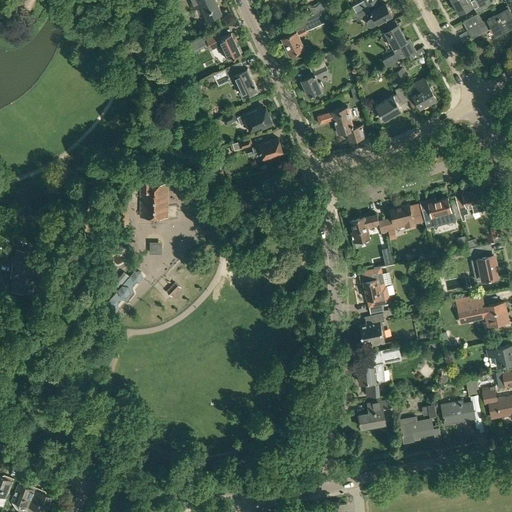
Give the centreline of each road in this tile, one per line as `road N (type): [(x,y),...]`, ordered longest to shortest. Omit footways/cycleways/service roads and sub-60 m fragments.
road 1 (unclassified): [(328,487),(337,305),(323,204)]
road 2 (unclassified): [(96,474),(234,489),(328,487)]
road 3 (unclassified): [(315,173),(241,0)]
road 4 (unclassified): [(328,487),(511,449)]
road 5 (unclassified): [(323,204),(445,166),(492,141)]
road 6 (unclassified): [(315,173),(394,148),(474,101)]
